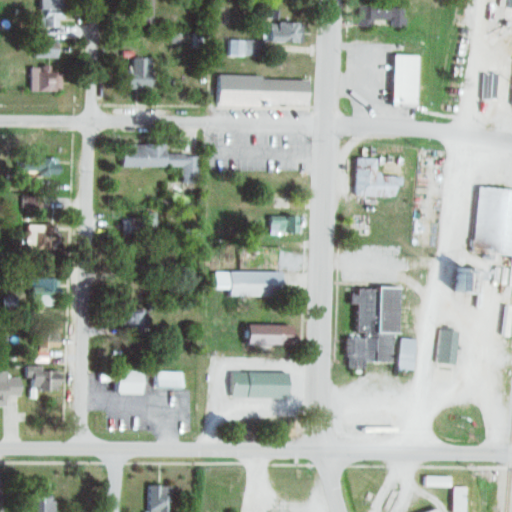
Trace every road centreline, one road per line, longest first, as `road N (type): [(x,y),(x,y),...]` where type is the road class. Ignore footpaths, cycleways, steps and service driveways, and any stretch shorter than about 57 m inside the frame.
road 1 (tertiary): [(0,450),(511,455)]
road 2 (residential): [(82,449),(94,0)]
road 3 (tertiary): [(336,511),(319,451),(322,123)]
road 4 (residential): [(322,123),(0,118)]
road 5 (residential): [(511,145),(322,123)]
road 6 (tertiary): [(322,123),(324,0)]
